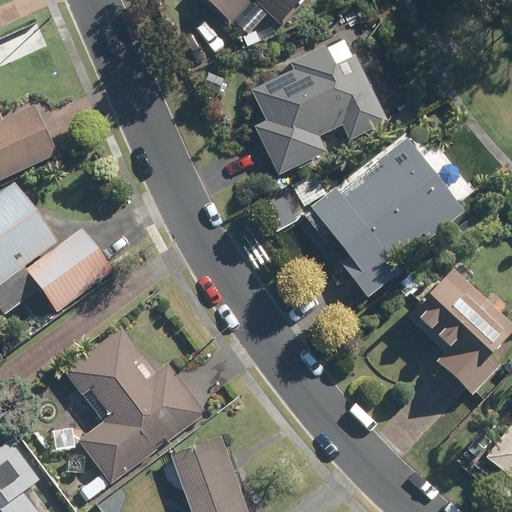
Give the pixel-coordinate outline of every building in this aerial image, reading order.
[(192,0),(224,28),(248,1),(254,7),(279,29),(304,0),(192,0)] [(318,50),(286,65),(288,71),(246,92),(261,122),(249,128),(272,176),(321,152),(313,136),(336,125),(344,142),(382,123),(352,61),(327,71),(318,50)] [(0,178),(56,153),(33,104),(2,118),(0,113),(0,178)] [(348,252),(338,260),(366,295),(400,269),(390,257),(422,231),(427,239),(464,210),(462,207),(471,200),(425,142),(416,149),(405,136),(338,189),(335,185),(309,206),(313,210),(304,217),(324,241),(333,233),(348,252)] [(314,178),(297,188),(303,200),(321,189),(314,178)] [(74,230),(20,270),(17,266),(47,244),(4,185),(0,188),(0,309),(1,311),(34,287),(41,297),(51,310),(104,271),(74,230)] [(511,327),(511,324),(451,267),(406,315),(444,351),(436,360),(472,393),(500,364),(488,353),(511,327)] [(424,283),(412,270),(399,283),(411,295),(424,283)] [(102,422),(77,440),(110,484),(156,449),(152,444),(163,437),(166,441),(204,413),(167,364),(154,373),(120,328),(64,371),(102,422)] [(511,432),(493,457),(511,471),(511,432)] [(246,511),(220,436),(170,454),(191,511),(246,511)] [(475,441),(464,452),(473,460),(483,448),(475,441)] [(0,511),(31,511),(16,493),(33,480),(4,443),(0,445),(0,511)] [(100,474),(81,489),(88,500),(108,485),(100,474)]
